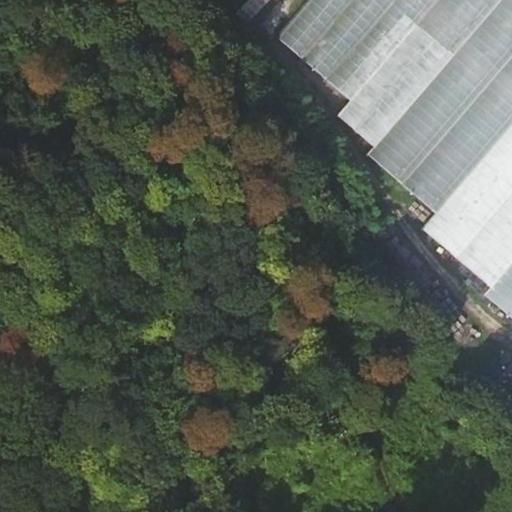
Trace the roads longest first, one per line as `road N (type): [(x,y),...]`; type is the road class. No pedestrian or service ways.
road 1 (track): [(410,511),(266,263),(107,38),(51,0)]
road 2 (track): [(156,0),(191,26),(322,173),(468,443),(511,491)]
